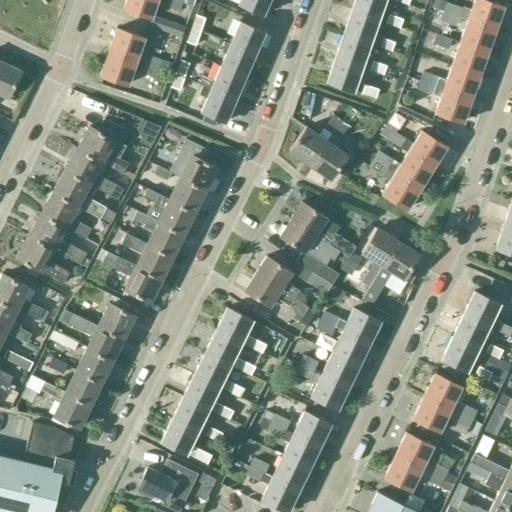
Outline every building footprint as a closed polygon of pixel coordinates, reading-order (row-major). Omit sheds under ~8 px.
[(182,2),(176,0),(124,0),(122,7),(150,17),(155,3),(178,12),(182,2)] [(262,14),(267,0),(238,0),(237,3),(262,14)] [(376,20),(383,0),(354,0),(351,11),(376,20)] [(486,0),(472,0),(466,19),(494,29),(502,5),(486,0)] [(446,2),(443,11),(459,16),(462,8),(446,2)] [(376,20),(351,11),(343,34),(368,43),(376,20)] [(459,16),(443,11),(439,21),(455,26),(459,16)] [(399,29),(402,19),(388,14),(385,24),(399,29)] [(190,29),(199,32),(204,18),(194,15),(190,29)] [(182,23),(162,16),(157,29),(177,36),(182,23)] [(466,19),(458,42),(486,52),(494,29),(466,19)] [(229,43),(253,54),(263,31),(239,20),(229,43)] [(106,50),(158,69),(159,67),(169,71),(172,60),(163,57),(162,60),(138,51),(142,37),(115,27),(106,50)] [(195,46),(199,32),(190,29),(185,43),(195,46)] [(447,49),(451,39),(434,33),(431,43),(447,49)] [(368,43),(343,34),(335,58),(360,66),(368,43)] [(391,52),(394,42),(380,37),(377,47),(391,52)] [(458,42),(450,65),(478,75),(486,52),(458,42)] [(243,76),(253,54),(229,43),(219,65),(243,76)] [(155,77),(158,69),(106,50),(98,74),(125,84),(131,69),(155,77)] [(360,66),(335,58),(326,81),(352,90),(360,66)] [(174,73),(184,76),(189,63),(179,59),(174,73)] [(382,75),(386,65),(371,60),(368,70),(382,75)] [(20,72),(2,63),(0,66),(0,95),(6,98),(20,72)] [(234,98),(243,76),(219,65),(210,88),(234,98)] [(422,71),(419,79),(418,80),(470,98),(478,75),(450,65),(445,79),(422,71)] [(179,90),(184,76),(174,73),(169,87),(179,90)] [(418,80),(419,79),(406,75),(403,84),(439,96),(434,111),(461,121),(470,98),(418,80)] [(374,98),(378,89),(363,84),(360,93),(374,98)] [(224,121),(234,98),(210,88),(200,111),(224,121)] [(308,165),(339,120),(331,114),(316,135),(304,127),(288,151),(308,165)] [(103,119),(96,131),(89,126),(78,146),(102,160),(100,163),(121,174),(127,163),(118,158),(125,145),(122,143),(128,133),(103,119)] [(347,125),(339,120),(308,165),(328,179),(345,155),(333,147),(347,125)] [(406,152),(431,167),(444,147),(419,131),(412,143),(394,132),(397,127),(387,121),(378,134),(385,138),(406,152)] [(179,176),(204,189),(215,167),(206,163),(211,152),(185,140),(180,150),(189,155),(179,176)] [(78,146),(65,169),(89,183),(89,184),(116,199),(122,188),(95,173),(100,163),(102,160),(78,146)] [(372,159),(418,188),(431,167),(406,152),(399,164),(377,150),(372,159)] [(405,209),(418,188),(372,159),(367,166),(388,180),(380,193),(405,209)] [(171,171),(158,165),(154,173),(166,180),(171,171)] [(77,205),(76,206),(99,219),(105,207),(83,194),(89,184),(89,183),(65,169),(53,191),(77,205)] [(168,198),(193,210),(204,189),(179,176),(168,198)] [(162,210),(157,221),(182,233),(193,210),(168,198),(146,187),(142,196),(154,202),(152,205),(162,210)] [(65,226),(65,227),(84,237),(90,227),(70,216),(76,206),(77,205),(53,191),(41,212),(65,226)] [(300,202),(290,217),(339,249),(343,243),(332,236),(319,227),(325,218),(300,202)] [(511,202),(510,202),(502,225),(511,228),(511,202)] [(147,243),(171,255),(182,233),(157,221),(135,210),(131,218),(143,224),(141,227),(152,232),(147,243)] [(41,212),(29,233),(53,247),(53,248),(80,263),(86,252),(59,237),(65,227),(65,226),(41,212)] [(339,249),(290,217),(278,236),(302,251),(296,260),(331,283),(337,273),(324,265),(329,258),(332,260),(339,249)] [(511,228),(502,225),(494,248),(511,254),(511,228)] [(367,287),(396,241),(375,228),(359,254),(372,262),(360,282),(367,287)] [(136,264),(160,277),(171,255),(147,243),(146,243),(124,232),(120,240),(142,252),(136,264)] [(53,247),(29,233),(15,257),(39,272),(40,270),(62,282),(68,272),(46,260),(53,248),(53,247)] [(396,241),(367,287),(359,301),(368,307),(389,273),(408,284),(417,269),(411,265),(417,254),(396,241)] [(149,301),(160,277),(136,264),(135,266),(105,251),(100,262),(130,277),(124,289),(149,301)] [(254,272),(293,297),(298,289),(284,281),(290,272),(303,280),(304,280),(324,294),(331,283),(296,260),(289,270),(265,255),(254,272)] [(303,304),(293,297),(254,272),(243,289),(268,305),(274,296),(288,305),(288,304),(297,310),(292,317),(305,324),(313,310),(303,304)] [(0,276),(0,301),(15,309),(36,319),(42,308),(20,298),(26,285),(2,273),(0,276)] [(487,326),(508,337),(511,328),(511,327),(491,317),(498,304),(473,292),(462,314),(487,326)] [(9,320),(15,309),(0,301),(0,328),(4,331),(25,341),(30,333),(18,327),(19,325),(9,320)] [(108,303),(98,323),(123,335),(133,315),(108,303)] [(226,308),(215,331),(240,343),(240,342),(258,352),(263,343),(244,334),(251,320),(226,308)] [(379,320),(352,308),(341,330),(368,343),(379,320)] [(323,310),(318,319),(334,327),(338,317),(323,310)] [(123,335),(98,323),(97,325),(73,313),(67,324),(92,336),(87,346),(111,358),(123,335)] [(476,348),(487,326),(462,314),(451,336),(476,348)] [(334,327),(318,319),(314,328),(330,335),(334,327)] [(73,351),(77,342),(52,330),(47,339),(73,351)] [(368,343),(341,330),(331,351),(358,364),(368,343)] [(240,343),(215,331),(204,353),(229,365),(247,374),(252,365),(233,356),(240,343)] [(465,371),(476,348),(451,336),(440,358),(465,371)] [(497,358),(501,350),(488,343),(484,352),(497,358)] [(100,380),(111,358),(87,346),(76,368),(100,380)] [(27,371),(32,362),(6,349),(1,358),(27,371)] [(358,364),(331,351),(321,373),(347,386),(358,364)] [(317,359),(302,352),(301,353),(297,362),(313,369),(318,360),(317,359)] [(222,378),(229,365),(204,353),(193,375),(218,387),(249,402),(253,394),(229,382),(222,378)] [(62,373),(66,364),(53,358),(49,367),(62,373)] [(313,369),(297,362),(293,371),(309,379),(313,369)] [(487,381),(491,372),(477,365),(473,374),(487,381)] [(89,403),(100,380),(76,368),(64,391),(89,403)] [(0,370),(0,384),(6,387),(11,376),(0,370)] [(433,372),(422,395),(449,408),(460,385),(433,372)] [(347,386),(321,373),(310,396),(336,408),(347,386)] [(39,389),(42,381),(30,375),(24,385),(37,392),(39,389)] [(207,409),(218,387),(193,375),(182,397),(207,409)] [(77,427),(89,403),(64,391),(42,381),(39,389),(50,394),(48,397),(59,402),(52,415),(57,417),(68,423),(77,427)] [(449,408),(422,395),(412,417),(438,430),(449,408)] [(182,397),(171,419),(196,431),(195,432),(203,435),(216,442),(212,449),(228,457),(232,448),(217,441),(221,433),(208,426),(210,422),(202,419),(207,409),(182,397)] [(456,411),(472,419),(476,410),(460,402),(456,411)] [(228,419),(232,410),(219,404),(214,413),(228,419)] [(511,409),(505,406),(501,414),(511,419),(511,409)] [(302,410),(291,432),(317,445),(328,423),(302,410)] [(467,428),(472,419),(456,411),(452,420),(467,428)] [(273,413),(269,422),(285,429),(289,420),(273,413)] [(66,427),(68,423),(57,417),(52,415),(50,419),(66,427)] [(196,431),(171,419),(160,441),(184,453),(185,453),(193,457),(192,457),(206,464),(210,455),(197,448),(189,445),(195,432),(196,431)] [(50,467),(48,476),(0,463),(0,505),(1,505),(0,507),(0,511),(50,511),(58,479),(67,481),(72,459),(67,458),(72,436),(54,427),(31,421),(21,460),(50,467)] [(285,429),(269,422),(265,430),(264,431),(280,438),(285,429)] [(317,445),(291,432),(281,454),(307,467),(317,445)] [(405,432),(394,455),(443,479),(447,469),(432,461),(425,458),(431,446),(405,432)] [(473,452),(469,461),(511,481),(511,459),(507,469),(473,452)] [(307,467),(281,454),(271,476),(297,488),(307,467)] [(268,463),(252,455),(252,457),(248,465),(263,472),(268,463)] [(443,479),(394,455),(383,477),(409,490),(416,476),(423,479),(439,487),(443,479)] [(197,473),(168,459),(161,474),(148,467),(138,487),(139,487),(137,492),(149,497),(151,493),(165,499),(162,504),(178,511),(197,473)] [(497,490),(493,499),(511,508),(511,481),(469,461),(465,470),(485,479),(483,483),(497,490)] [(259,482),(263,472),(248,465),(243,474),(259,482)] [(286,511),(297,488),(271,476),(260,498),(286,511)] [(366,511),(417,511),(418,511),(376,492),(366,511)] [(451,496),(447,504),(462,511),(511,511),(511,508),(493,499),(487,511),(473,505),(472,506),(459,500),(451,496)]
